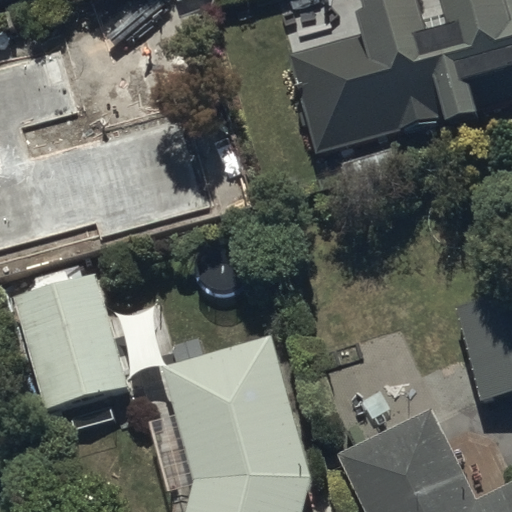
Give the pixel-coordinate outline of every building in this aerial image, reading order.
[(361,0),(370,29),(294,50),(321,149),(511,95),(511,0),(452,0),(457,15),(431,22),(424,0),(361,0)] [(55,159),(36,90),(0,100),(0,248),(59,232),(40,164),(55,159)] [(200,218),(181,147),(83,174),(102,245),(200,218)] [(101,271),(18,293),(48,405),(131,382),(101,271)] [(511,287),(456,302),(480,395),(511,386),(511,287)] [(305,511),(318,468),(275,328),(165,362),(199,473),(188,511),(305,511)] [(434,406),(341,450),(370,511),(511,511),(511,478),(476,495),(434,406)]
